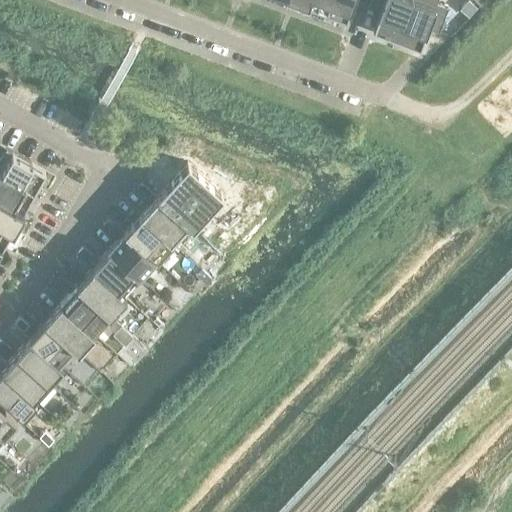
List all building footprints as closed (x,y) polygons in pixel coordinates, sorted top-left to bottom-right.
[(328,0),(306,0),(306,3),(325,11),(328,0)] [(351,0),(328,0),(325,11),(345,18),(351,0)] [(369,0),(368,4),(379,8),(372,28),(395,37),(409,0),(369,0)] [(409,0),(395,37),(419,46),(426,26),(438,30),(447,7),(435,2),(436,0),(409,0)] [(466,0),(460,8),(469,16),(477,6),(470,0),(466,0)] [(5,148),(0,156),(0,171),(33,190),(45,170),(5,148)] [(186,161),(156,195),(191,227),(222,193),(186,161)] [(0,171),(0,196),(22,209),(33,190),(0,171)] [(191,227),(156,195),(139,213),(173,243),(173,244),(175,245),(191,227)] [(22,209),(0,196),(0,221),(12,228),(22,209)] [(153,258),(157,261),(173,244),(173,243),(139,213),(123,231),(153,258)] [(108,217),(102,223),(109,229),(114,223),(108,217)] [(0,245),(1,246),(12,228),(0,221),(0,245)] [(137,275),(153,258),(123,231),(107,248),(137,275)] [(85,261),(92,254),(82,245),(76,252),(85,261)] [(121,293),(137,275),(107,248),(91,266),(121,293)] [(66,263),(60,270),(69,278),(69,279),(75,272),(66,263)] [(91,266),(75,284),(109,315),(126,297),(121,293),(91,266)] [(202,269),(196,275),(205,283),(210,277),(202,269)] [(55,277),(63,284),(69,278),(60,270),(54,277),(54,278),(55,277)] [(75,284),(59,302),(93,333),(109,315),(75,284)] [(34,299),(28,306),(37,314),(43,308),(34,299)] [(59,302),(43,320),(73,347),(77,350),(93,333),(59,302)] [(73,347),(43,320),(29,336),(59,363),(73,347)] [(13,322),(8,328),(17,336),(22,330),(13,322)] [(29,336),(14,352),(47,381),(61,365),(59,363),(29,336)] [(0,368),(32,397),(47,381),(14,352),(0,367),(0,368)] [(35,400),(32,397),(0,368),(0,395),(22,415),(35,400)] [(89,390),(98,398),(104,392),(95,384),(89,390)] [(0,434),(2,437),(3,436),(16,421),(0,406),(0,434)] [(44,430),(38,435),(47,444),(53,438),(44,430)]
